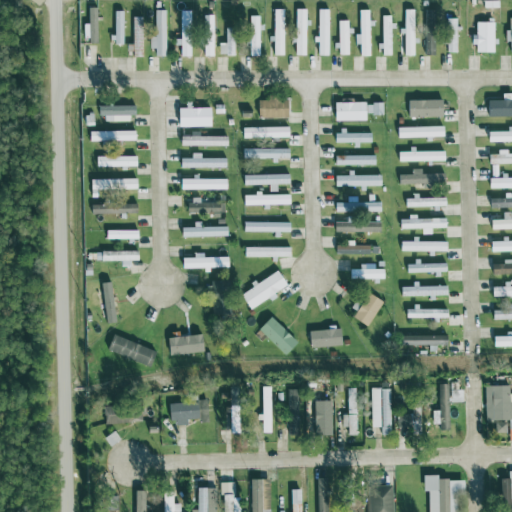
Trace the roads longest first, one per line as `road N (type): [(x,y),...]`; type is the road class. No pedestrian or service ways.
road 1 (secondary): [(67,511),(54,0)]
road 2 (residential): [(56,81),(511,79)]
road 3 (residential): [(129,465),(511,454)]
road 4 (residential): [(469,345),(465,80)]
road 5 (residential): [(156,81),(160,286)]
road 6 (residential): [(312,80),(314,276)]
road 7 (residential): [(475,511),(473,382)]
